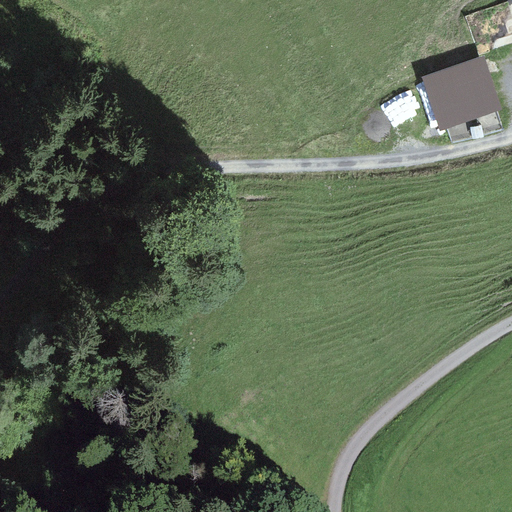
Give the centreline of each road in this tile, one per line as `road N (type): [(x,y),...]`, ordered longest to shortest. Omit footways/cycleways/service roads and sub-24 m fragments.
road 1 (track): [(511,137),(390,163),(136,178),(74,209),(0,298)]
road 2 (track): [(511,324),(368,430),(345,465),(336,511)]
